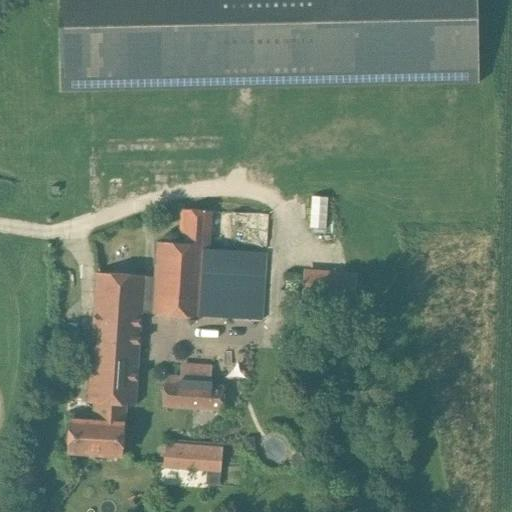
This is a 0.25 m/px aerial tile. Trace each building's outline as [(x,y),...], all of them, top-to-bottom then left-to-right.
[(479,83),(476,0),(57,0),(60,92),(479,83)] [(269,218),(181,213),(179,245),(159,244),(156,279),(98,275),(90,403),(95,403),(94,423),(71,421),(69,452),(122,456),(125,405),(135,405),(141,313),(262,320),(269,218)] [(357,273),(330,271),(328,304),(355,307),(357,273)] [(180,376),(165,376),(163,408),(222,412),(224,386),(211,385),(212,380),(180,378),(180,376)] [(254,437),(243,437),(244,448),(254,448),(254,437)] [(165,442),(163,468),(221,472),(222,446),(165,442)]
